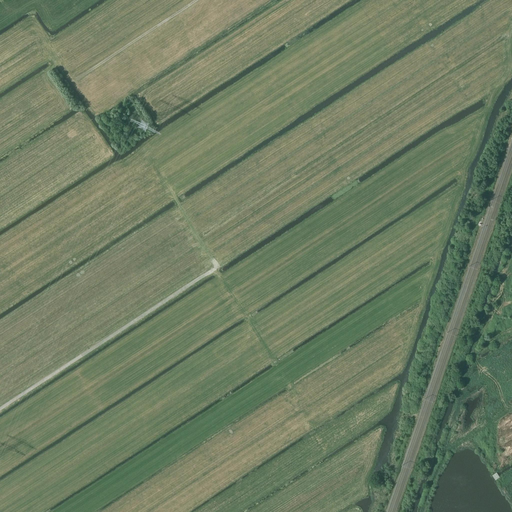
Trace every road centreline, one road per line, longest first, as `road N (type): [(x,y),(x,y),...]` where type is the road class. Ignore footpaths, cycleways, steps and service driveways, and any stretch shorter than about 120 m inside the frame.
road 1 (track): [(0,409),(215,268)]
road 2 (track): [(197,0),(77,79),(55,61)]
